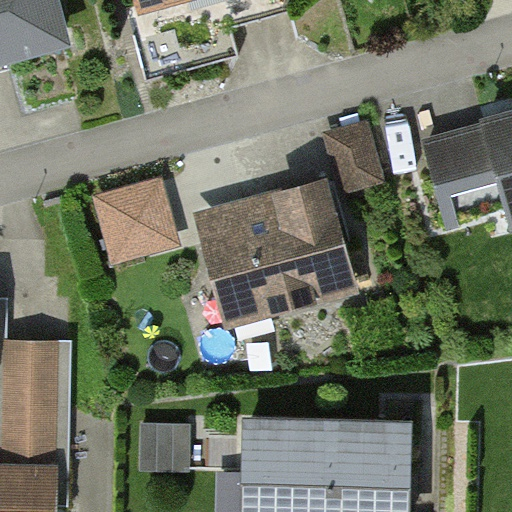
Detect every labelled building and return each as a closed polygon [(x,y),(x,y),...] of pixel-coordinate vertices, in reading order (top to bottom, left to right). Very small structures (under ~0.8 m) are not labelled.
[(52,0),(0,0),(0,56),(64,40),(52,0)] [(511,118),(486,125),(488,131),(428,147),(449,223),(508,207),(511,220),(511,118)] [(365,127),(331,137),(345,188),(379,179),(365,127)] [(168,165),(97,186),(118,258),(189,237),(168,165)] [(286,213),(209,233),(231,319),(354,286),(327,185),(282,197),(286,213)] [(74,344),(0,343),(0,470),(55,472),(54,511),(71,511),(74,344)] [(148,465),(194,462),(191,416),(145,419),(148,465)] [(407,511),(410,430),(249,426),(246,511),(407,511)] [(0,470),(0,511),(53,511),(54,511),(55,472),(0,470)]
